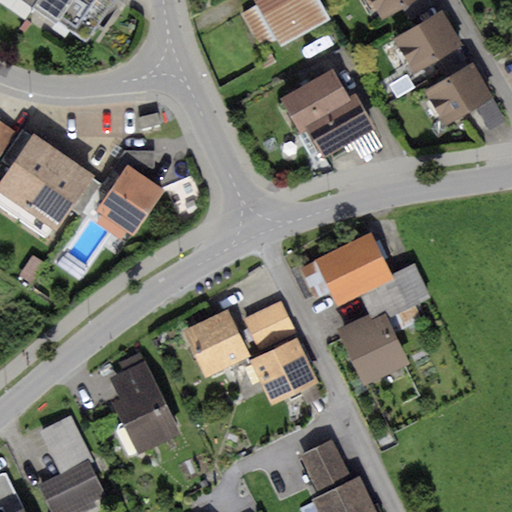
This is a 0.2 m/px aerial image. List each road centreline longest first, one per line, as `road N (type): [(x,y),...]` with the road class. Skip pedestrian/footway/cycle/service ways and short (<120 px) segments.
road 1 (residential): [(254,229),(392,511)]
road 2 (residential): [(254,229),(74,347),(0,412)]
road 3 (residential): [(511,178),(388,192),(254,229)]
road 4 (residential): [(175,73),(80,88),(0,74)]
road 5 (residential): [(175,73),(254,229)]
